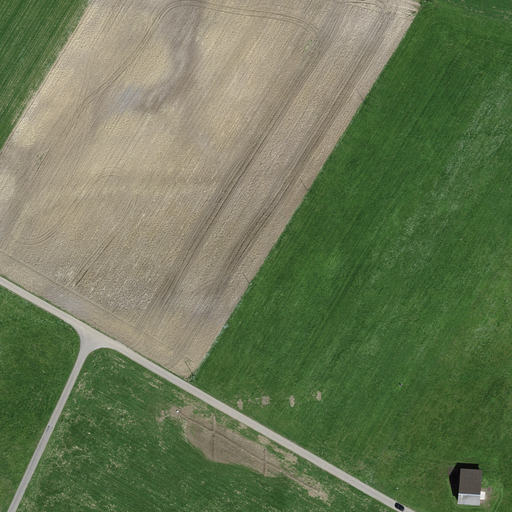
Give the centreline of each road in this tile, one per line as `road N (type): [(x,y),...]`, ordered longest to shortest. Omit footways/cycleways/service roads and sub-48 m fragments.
road 1 (track): [(406,511),(0,281)]
road 2 (track): [(11,511),(92,333)]
